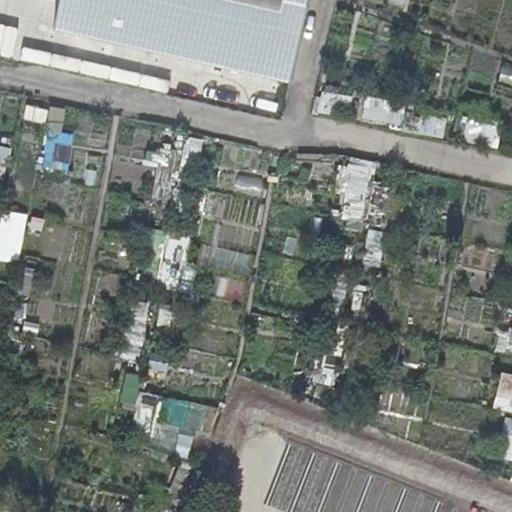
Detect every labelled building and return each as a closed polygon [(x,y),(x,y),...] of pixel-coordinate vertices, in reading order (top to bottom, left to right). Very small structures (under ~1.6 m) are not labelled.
[(292,81),(309,0),(61,0),(56,25),(292,81)] [(0,23),(0,54),(11,55),(15,25),(0,23)] [(345,116),(349,96),(318,90),(314,110),(345,116)] [(363,99),(360,118),(394,123),(397,104),(363,99)] [(67,170),(70,132),(44,130),(41,168),(67,170)] [(334,193),(344,193),(340,229),(361,231),(363,210),(384,212),(386,189),(372,187),(374,163),(337,159),(334,193)] [(379,266),(381,230),(364,229),(362,265),(379,266)] [(496,350),(511,351),(511,335),(497,334),(496,350)] [(491,408),(511,412),(511,374),(499,371),(491,408)] [(123,375),(119,399),(132,401),(136,377),(123,375)] [(509,461),(511,451),(511,418),(506,417),(493,456),(509,461)]
